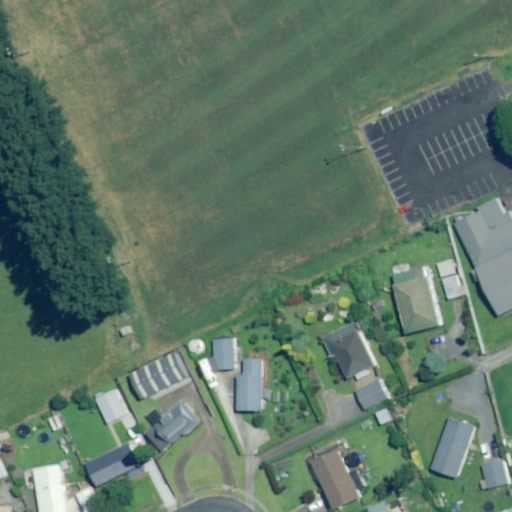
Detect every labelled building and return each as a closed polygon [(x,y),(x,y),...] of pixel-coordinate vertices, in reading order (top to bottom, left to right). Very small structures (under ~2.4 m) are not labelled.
[(483,202),(440,227),(491,318),(511,306),(511,218),(510,215),(495,224),(483,202)] [(464,297),(453,261),(440,265),(451,301),(464,297)] [(444,327),(428,265),(395,273),(410,336),(444,327)] [(379,367),(358,324),(330,338),(342,361),(352,381),(361,377),(363,381),(372,376),(370,372),(379,367)] [(237,372),(239,342),(220,341),(218,371),(237,372)] [(264,413),(267,361),(248,360),(248,377),(242,377),(240,412),(264,413)] [(169,389),(159,369),(136,382),(146,401),(169,389)] [(391,401),(383,382),(359,392),(368,411),(391,401)] [(130,417),(119,391),(99,400),(111,425),(130,417)] [(160,410),(151,418),(167,437),(170,434),(175,441),(189,429),(193,433),(203,424),(184,402),(166,418),(160,410)] [(463,423),(462,426),(453,423),(435,471),(461,480),(479,429),(463,423)] [(143,468),(132,445),(90,466),(102,489),(143,468)] [(345,458),(341,451),(315,464),(339,511),(365,499),(361,491),(369,487),(353,454),(345,458)] [(0,482),(8,478),(0,460),(0,482)] [(511,485),(505,461),(486,466),(487,472),(480,474),(485,492),(511,485)] [(70,511),(64,468),(37,472),(43,511),(70,511)] [(103,511),(104,511),(94,490),(80,496),(87,511),(103,511)] [(393,511),(389,503),(371,511),(393,511)]
